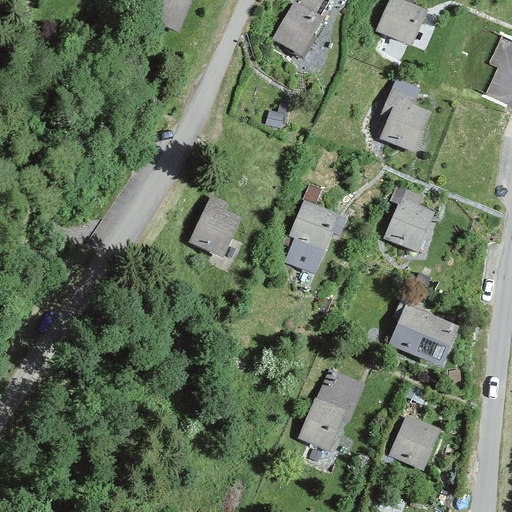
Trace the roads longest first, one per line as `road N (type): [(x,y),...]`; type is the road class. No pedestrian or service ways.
road 1 (residential): [(243,0),(197,111),(76,313),(0,421)]
road 2 (unclassified): [(482,511),(511,208)]
